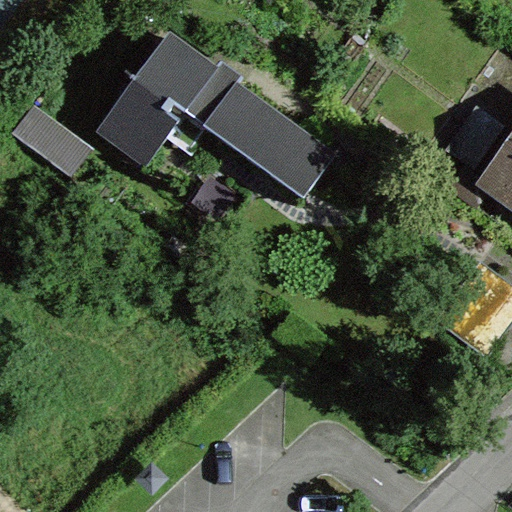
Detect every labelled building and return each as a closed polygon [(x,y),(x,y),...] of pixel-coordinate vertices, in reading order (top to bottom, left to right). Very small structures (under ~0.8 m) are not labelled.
[(193,105),(311,190),(336,155),(179,41),(174,48),(165,41),(99,131),(148,167),(169,138),(193,105)] [(304,199),(311,190),(193,105),(169,138),(189,153),(206,129),(304,199)] [(476,107),(447,147),(473,166),(502,126),(476,107)] [(511,137),(484,177),(511,197),(511,137)] [(511,283),(480,262),(470,275),(511,304),(511,283)] [(511,325),(511,304),(470,275),(438,321),(489,357),(505,335),(511,325)]
